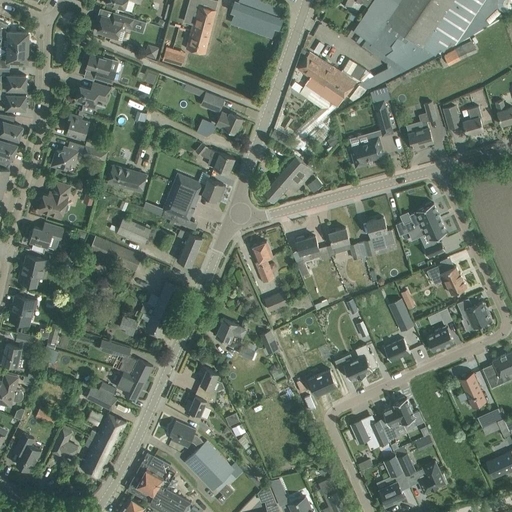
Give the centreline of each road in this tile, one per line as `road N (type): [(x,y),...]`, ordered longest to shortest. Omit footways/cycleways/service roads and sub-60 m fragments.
road 1 (residential): [(367,511),(330,424),(335,407),(498,335),(505,319),(437,168)]
road 2 (tertiary): [(98,511),(235,213)]
road 3 (residential): [(8,253),(44,122),(46,23)]
road 4 (tertiary): [(235,213),(306,0)]
road 5 (tertiary): [(235,213),(265,214),(437,168)]
